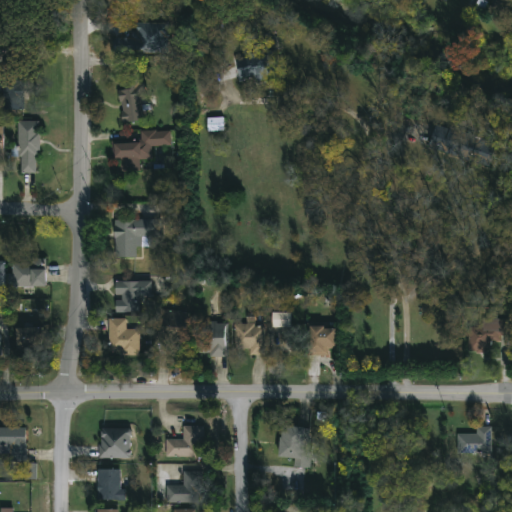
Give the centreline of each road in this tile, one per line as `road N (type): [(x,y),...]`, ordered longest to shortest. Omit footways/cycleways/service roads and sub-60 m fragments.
road 1 (residential): [(82,0),(81,326),(59,394),(60,511)]
road 2 (residential): [(511,397),(0,394)]
